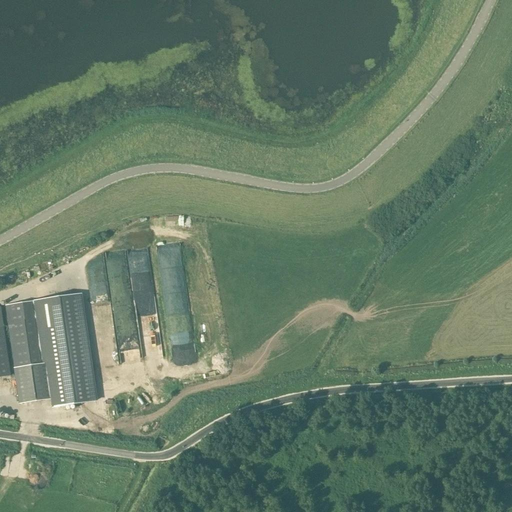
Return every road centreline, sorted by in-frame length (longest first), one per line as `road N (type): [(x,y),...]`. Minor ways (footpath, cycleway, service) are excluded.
road 1 (unclassified): [(0,241),(137,171),(166,168),(315,191),(338,184),(426,104),(490,0)]
road 2 (unclassified): [(0,433),(160,456),(280,400),(511,378)]
road 3 (unknown): [(97,407),(83,297),(72,277)]
